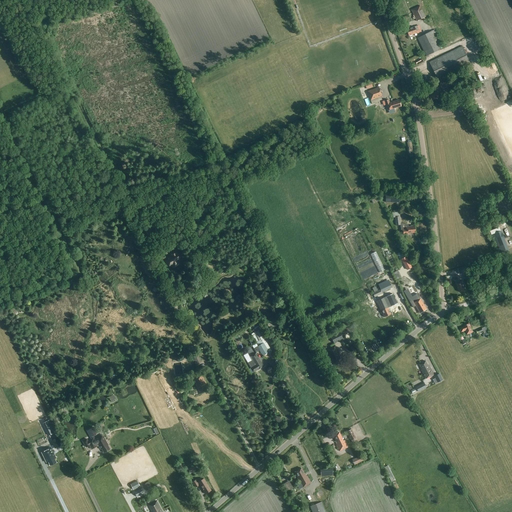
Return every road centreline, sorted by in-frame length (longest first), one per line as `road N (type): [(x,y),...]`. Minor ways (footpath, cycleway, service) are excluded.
road 1 (unclassified): [(445,311),(420,126),(380,0)]
road 2 (unclassified): [(208,511),(445,311)]
